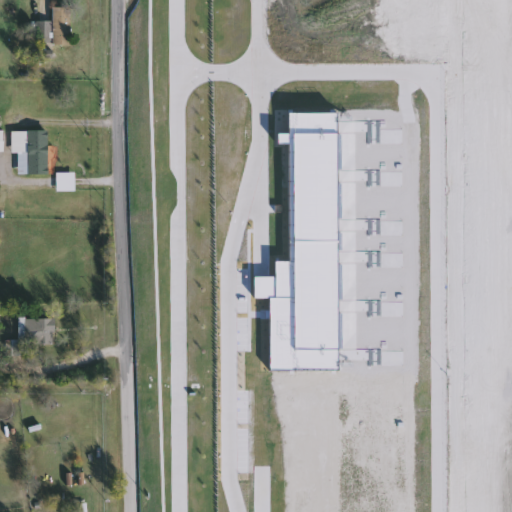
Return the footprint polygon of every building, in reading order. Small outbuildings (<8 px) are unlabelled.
[(72,7),(72,44),(55,44),(55,7),(72,7)] [(38,43),(39,21),(53,21),(52,43),(38,43)] [(285,113),(335,114),(335,371),(266,372),(266,299),(251,299),(250,278),(271,277),(271,262),(285,262),(285,146),(274,146),(274,134),(285,134),(285,113)] [(49,130),(49,173),(19,173),(19,153),(28,153),(28,130),(49,130)] [(75,190),(58,190),(58,173),(75,173),(75,190)]
